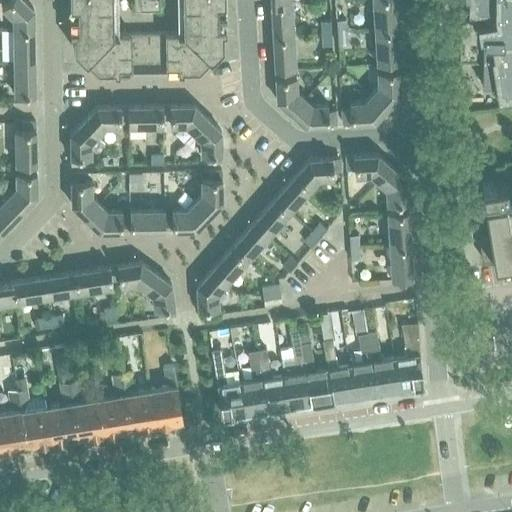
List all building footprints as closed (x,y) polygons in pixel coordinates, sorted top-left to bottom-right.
[(13,17),(13,26),(34,27),(33,8),(25,0),(5,0),(7,1),(2,6),(13,17)] [(222,30),(225,30),(224,0),(182,0),(183,31),(113,32),(111,0),(69,0),(70,32),(73,32),(73,49),(98,72),(114,72),(114,75),(183,74),(183,71),(199,70),(223,46),(222,30)] [(134,0),(134,10),(160,9),(160,0),(134,0)] [(372,0),(375,29),(395,28),(393,0),(372,0)] [(497,96),(511,93),(511,0),(466,0),(467,9),(483,9),(482,16),(460,20),(459,60),(482,60),(482,83),(494,83),(497,96)] [(271,2),(273,35),(293,34),(291,1),(271,2)] [(336,19),(337,31),(346,31),(345,18),(336,19)] [(321,20),(322,32),(331,32),(330,19),(321,20)] [(13,26),(14,60),(34,60),(34,27),(13,26)] [(377,62),(383,62),(397,61),(395,28),(375,29),(377,62)] [(346,31),(337,31),(338,44),(347,43),(346,31)] [(331,32),(322,32),(322,44),(332,44),(331,32)] [(275,69),(275,68),(289,68),(295,67),(293,34),(273,35),(275,69)] [(34,60),(14,60),(14,94),(21,94),(21,102),(35,101),(34,60)] [(378,85),(371,92),(387,106),(399,92),(398,68),(397,68),(397,63),(397,61),(383,62),(384,69),(377,70),(378,85)] [(276,100),(291,112),(305,97),(297,90),(296,75),(289,75),(289,68),(275,68),(275,76),(276,100)] [(387,106),(371,92),(364,100),(349,101),(349,108),(342,109),(342,122),(374,121),(387,106)] [(305,97),(291,112),(305,125),(336,123),(336,109),(328,109),(327,102),(312,103),(305,97)] [(170,104),(163,104),(163,118),(170,118),(170,125),(185,125),(193,132),(207,117),(194,103),(170,104)] [(163,125),(163,118),(163,104),(127,105),(128,119),(128,125),(163,125)] [(96,105),(83,119),(98,133),(105,126),(120,125),(120,119),(128,119),(127,105),(120,105),(96,105)] [(221,130),(207,117),(193,132),(200,139),(200,154),(207,154),(207,162),(221,161),(221,130)] [(98,133),(83,119),(70,132),(71,164),(84,164),(84,156),(91,156),(91,141),(98,133)] [(15,164),(22,163),(36,163),(35,120),(22,121),(22,128),(15,128),(15,164)] [(150,153),(151,162),(163,162),(163,153),(150,153)] [(370,174),(378,181),(392,165),(377,153),(346,155),(347,168),(354,168),(355,175),(370,174)] [(308,158),(295,172),(311,186),(318,178),(333,177),(333,170),(341,170),(340,156),(308,158)] [(16,186),(8,194),(23,208),(37,194),(36,170),(36,163),(22,163),(22,171),(16,171),(16,186)] [(393,202),(393,210),(407,209),(407,202),(406,178),(392,165),(378,181),(386,188),(387,203),(393,202)] [(201,192),(194,200),(209,215),(222,201),(221,169),(208,170),(208,177),(201,177),(201,192)] [(128,171),(129,180),(141,180),(141,171),(128,171)] [(71,204),(85,217),(99,202),(92,195),(91,179),(85,180),(84,172),(71,172),(71,204)] [(295,172),(274,197),(289,210),(311,186),(295,172)] [(477,195),(480,255),(481,256),(481,257),(482,258),(483,259),(484,259),(485,259),(511,255),(511,178),(480,183),(482,194),(477,195)] [(8,194),(0,202),(0,230),(1,231),(23,208),(8,194)] [(274,197),(252,221),(268,235),(289,210),(274,197)] [(172,214),(164,215),(165,229),(165,228),(172,228),(172,229),(196,228),(209,215),(194,200),(187,207),(171,208),(172,214)] [(99,202),(85,217),(99,230),(122,230),(122,229),(130,229),(129,215),(122,215),(122,209),(107,209),(99,202)] [(129,209),(129,215),(130,229),(165,229),(164,215),(164,208),(129,209)] [(387,210),(389,244),(410,243),(408,209),(407,209),(393,210),(387,210)] [(252,221),(231,245),(246,259),(268,235),(252,221)] [(320,221),(312,230),(319,236),(327,227),(320,221)] [(319,236),(312,230),(304,240),(311,246),(319,236)] [(349,234),(349,246),(359,246),(358,234),(349,234)] [(410,243),(389,244),(391,278),(412,277),(410,243)] [(231,245),(209,270),(225,284),(246,259),(231,245)] [(359,246),(349,246),(350,259),(359,258),(359,246)] [(282,264),(289,270),(297,261),(290,255),(282,264)] [(117,264),(110,265),(112,279),(119,278),(120,284),(135,282),(143,288),(156,271),(140,260),(117,263),(117,264)] [(109,265),(79,269),(83,290),(113,285),(112,279),(110,265),(109,265)] [(79,269),(49,274),(53,295),(83,290),(79,269)] [(225,284),(209,270),(196,284),(198,308),(219,307),(218,292),(225,284)] [(171,282),(156,271),(143,288),(152,294),(154,309),(161,308),(162,315),(176,313),(171,282)] [(49,274),(19,279),(23,299),(53,295),(49,274)] [(19,279),(0,281),(0,302),(23,299),(19,279)] [(261,285),(263,298),(281,295),(279,283),(261,285)] [(103,307),(105,316),(117,314),(116,305),(103,307)] [(362,361),(349,363),(354,392),(376,389),(367,332),(363,308),(351,310),(354,334),(358,333),(362,361)] [(322,339),(326,366),(327,366),(332,396),(354,392),(349,363),(336,365),(332,337),(334,337),(330,313),(319,315),(323,339),(322,339)] [(62,314),(38,317),(39,326),(63,323),(62,314)] [(406,354),(393,356),(398,385),(421,382),(418,321),(401,323),(406,354)] [(288,403),(310,399),(301,342),(298,327),(289,329),(293,356),(281,358),(283,373),(288,403)] [(372,331),(367,332),(376,389),(398,385),(393,356),(380,358),(376,330),(372,331)] [(301,342),(310,399),(332,396),(327,366),(326,366),(314,368),(310,341),(301,342)] [(244,410),(239,380),(226,382),(221,347),(211,349),(222,413),(244,410)] [(266,347),(257,349),(266,406),(288,403),(283,373),(270,375),(266,347)] [(252,378),(239,380),(244,410),(266,406),(257,349),(248,350),(252,378)] [(150,389),(155,423),(182,419),(173,363),(163,364),(165,380),(170,380),(170,386),(150,389)] [(121,374),(130,427),(155,423),(150,389),(130,392),(129,386),(133,386),(131,372),(121,374)] [(98,397),(104,432),(130,427),(121,374),(112,375),(114,388),(118,388),(119,393),(98,397)] [(24,376),(14,377),(17,390),(25,444),(51,440),(46,405),(44,397),(27,399),(24,376)] [(69,382),(77,436),(104,432),(98,397),(77,400),(76,394),(80,394),(78,381),(69,382)] [(46,405),(51,440),(77,436),(69,382),(59,384),(61,397),(66,396),(67,402),(46,405)] [(0,412),(0,448),(25,444),(17,390),(7,392),(10,405),(13,405),(14,410),(0,412)]
